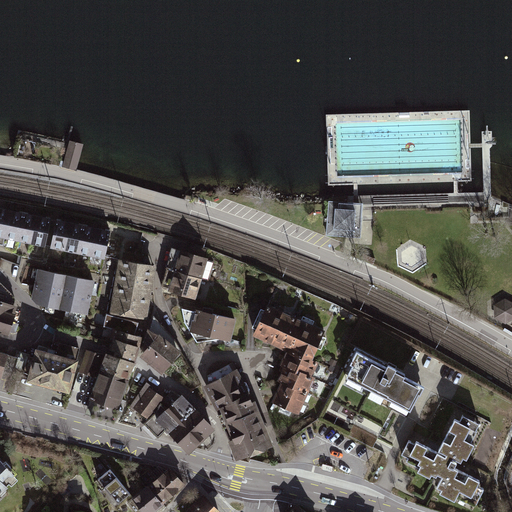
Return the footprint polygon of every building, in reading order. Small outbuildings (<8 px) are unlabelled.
[(74,169),(81,144),(67,140),(67,141),(61,165),(74,169)] [(483,194),(357,197),(358,206),(483,202),(483,194)] [(358,206),(333,204),(330,235),(347,236),(364,238),(366,207),(358,206)] [(15,240),(20,214),(6,211),(1,237),(15,240)] [(29,243),(34,216),(20,214),(15,240),(29,243)] [(43,246),(48,219),(34,216),(29,243),(43,246)] [(61,249),(66,223),(52,220),(47,246),(61,249)] [(75,252),(80,225),(66,223),(61,249),(75,252)] [(89,255),(94,228),(80,225),(75,252),(89,255)] [(103,258),(108,231),(94,228),(89,255),(103,258)] [(423,267),(425,247),(405,244),(402,265),(423,267)] [(205,258),(172,248),(166,267),(199,277),(205,258)] [(120,259),(119,258),(117,269),(152,274),(154,264),(138,262),(140,255),(121,252),(120,259)] [(199,277),(166,267),(163,287),(193,297),(199,277)] [(94,280),(36,268),(30,297),(35,303),(87,314),(94,280)] [(152,274),(117,269),(115,284),(149,289),(152,274)] [(19,306),(13,304),(14,299),(0,283),(0,331),(8,335),(19,306)] [(149,289),(115,284),(112,298),(147,303),(149,289)] [(147,303),(112,298),(110,312),(145,317),(147,303)] [(511,303),(504,298),(492,305),(493,318),(504,323),(511,318),(511,303)] [(295,317),(265,303),(251,335),(281,349),(295,317)] [(233,319),(192,308),(192,311),(180,307),(182,321),(187,331),(194,342),(219,338),(228,340),(233,319)] [(112,328),(133,335),(136,322),(104,313),(101,325),(112,328)] [(147,350),(143,356),(162,372),(179,352),(180,350),(170,336),(154,317),(143,347),(147,350)] [(324,330),(295,317),(281,349),(285,351),(309,362),(324,330)] [(112,328),(109,337),(137,346),(140,337),(133,335),(112,328)] [(137,346),(109,337),(105,350),(104,353),(133,362),(133,360),(137,346)] [(78,348),(53,341),(50,352),(75,358),(78,348)] [(423,381),(358,347),(345,373),(409,406),(423,381)] [(75,358),(50,352),(36,348),(33,356),(27,378),(26,381),(68,393),(78,359),(75,358)] [(102,355),(86,349),(78,372),(95,377),(97,369),(102,355)] [(14,368),(27,378),(33,356),(18,351),(14,368)] [(309,362),(285,351),(278,365),(282,367),(308,380),(315,365),(309,362)] [(104,353),(103,352),(102,355),(97,369),(126,379),(133,362),(104,353)] [(231,364),(208,375),(209,384),(221,408),(246,395),(231,364)] [(308,380),(282,367),(275,380),(280,383),(306,395),(312,382),(308,380)] [(126,379),(97,369),(83,413),(99,417),(112,421),(126,379)] [(141,392),(131,406),(136,410),(137,409),(148,417),(162,396),(151,389),(152,387),(146,383),(141,391),(141,392)] [(306,395),(280,383),(271,402),(296,416),(306,395)] [(142,388),(133,384),(132,386),(131,389),(139,393),(142,388)] [(145,422),(159,436),(166,429),(187,451),(192,447),(212,428),(182,396),(173,390),(160,403),(155,413),(145,422)] [(246,395),(221,408),(224,414),(220,416),(225,427),(228,425),(226,421),(256,409),(249,394),(246,395)] [(226,421),(228,425),(231,432),(246,426),(256,452),(270,445),(256,409),(226,421)] [(480,423),(459,411),(438,451),(446,455),(445,457),(408,438),(398,457),(417,467),(414,472),(430,480),(432,476),(436,478),(438,475),(441,476),(436,486),(442,490),(440,493),(454,501),(456,497),(475,507),(484,489),(486,485),(454,467),(456,463),(451,461),(453,458),(460,463),(460,461),(465,463),(475,445),(470,442),(480,423)] [(246,426),(231,432),(234,440),(230,442),(237,459),(256,452),(246,426)] [(0,492),(16,478),(0,461),(0,492)] [(334,466),(323,463),(321,469),(332,472),(334,466)] [(141,477),(149,486),(162,502),(182,485),(169,469),(167,471),(159,467),(152,471),(150,469),(141,477)] [(128,492),(108,469),(96,479),(115,502),(128,492)] [(134,499),(145,511),(150,511),(162,502),(149,486),(134,499)] [(217,511),(203,497),(187,511),(217,511)]
